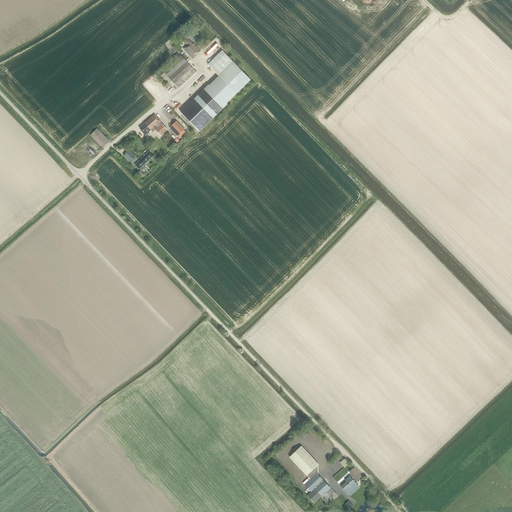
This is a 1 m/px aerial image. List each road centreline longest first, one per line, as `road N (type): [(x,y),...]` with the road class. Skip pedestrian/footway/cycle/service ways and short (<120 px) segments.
road 1 (unclassified): [(397,511),(79,176)]
road 2 (unclassified): [(79,176),(199,73)]
